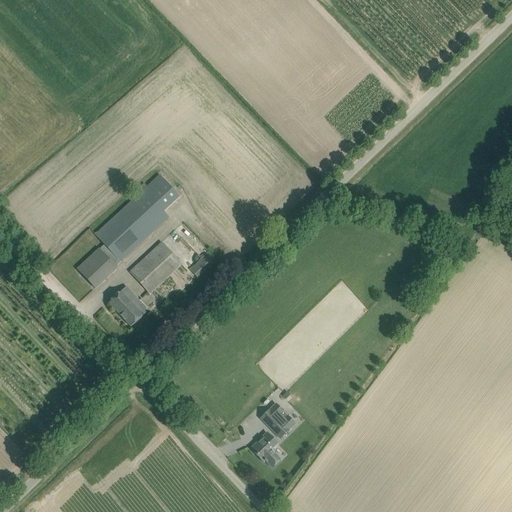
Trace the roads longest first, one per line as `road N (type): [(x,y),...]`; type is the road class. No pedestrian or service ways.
road 1 (unclassified): [(138,380),(511,18)]
road 2 (unclassified): [(138,380),(0,234)]
road 3 (unclassified): [(1,511),(138,380)]
road 4 (unclassified): [(264,511),(138,380)]
